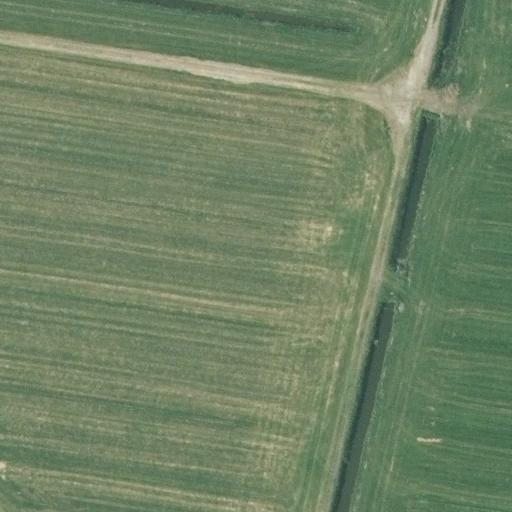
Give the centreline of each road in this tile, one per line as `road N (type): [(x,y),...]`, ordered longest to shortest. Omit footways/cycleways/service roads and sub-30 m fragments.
road 1 (track): [(320,511),(436,0)]
road 2 (track): [(0,36),(413,101)]
